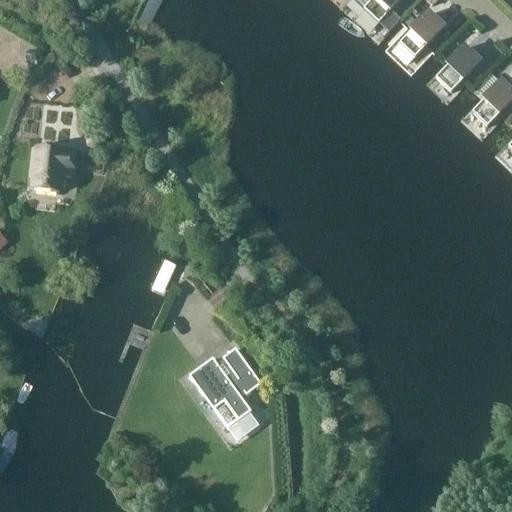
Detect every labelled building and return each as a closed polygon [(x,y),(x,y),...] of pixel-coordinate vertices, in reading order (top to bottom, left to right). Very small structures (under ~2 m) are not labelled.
[(354,0),(353,2),(363,12),(379,26),(388,35),(400,22),(391,13),(403,0),(354,0)] [(423,0),(422,1),(432,9),(440,0),(423,0)] [(415,61),(443,31),(428,16),(399,46),(415,61)] [(451,95),(479,66),(464,51),(436,80),(451,95)] [(487,130),(511,103),(511,96),(500,85),(472,115),(487,130)] [(72,176),(74,158),(63,157),(63,155),(38,153),(34,191),(59,194),(61,175),(72,176)] [(238,384),(252,375),(235,352),(222,361),(223,362),(216,367),(213,362),(189,379),(213,413),(224,405),(238,424),(251,414),(232,388),(238,383),(238,384)]
